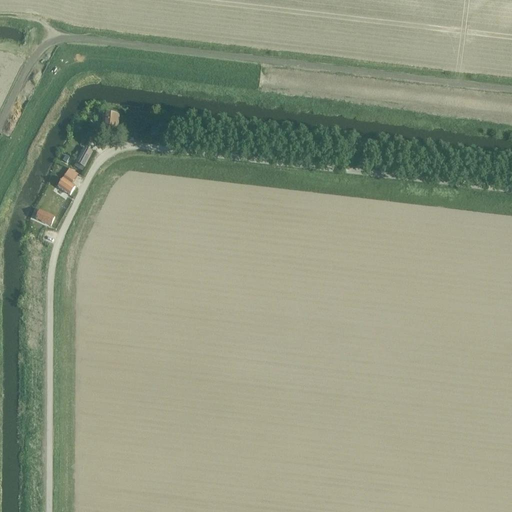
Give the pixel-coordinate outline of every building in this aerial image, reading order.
[(97,128),(97,136),(116,137),(118,117),(103,116),(102,128),(97,128)] [(152,120),(150,137),(163,138),(165,122),(152,120)] [(84,149),(76,165),(84,169),(92,154),(84,149)] [(71,186),(74,182),(66,176),(58,188),(70,196),(75,189),(71,186)] [(50,227),(54,218),(39,211),(35,220),(49,226),(50,227)]
